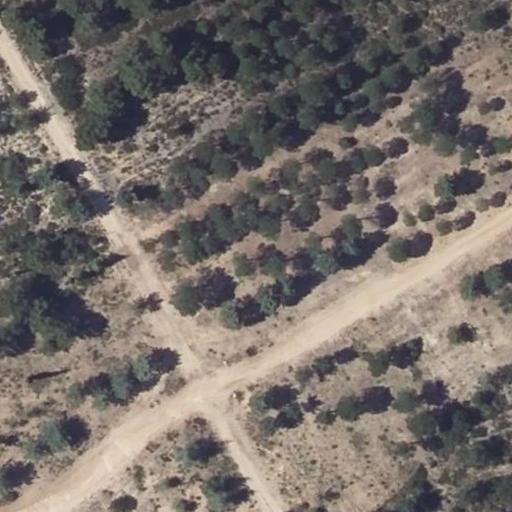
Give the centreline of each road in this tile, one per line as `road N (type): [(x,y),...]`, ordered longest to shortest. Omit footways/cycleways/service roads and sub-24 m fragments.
road 1 (track): [(201,396),(0,33)]
road 2 (track): [(201,396),(511,216)]
road 3 (track): [(40,511),(201,396)]
road 4 (track): [(272,511),(201,396)]
